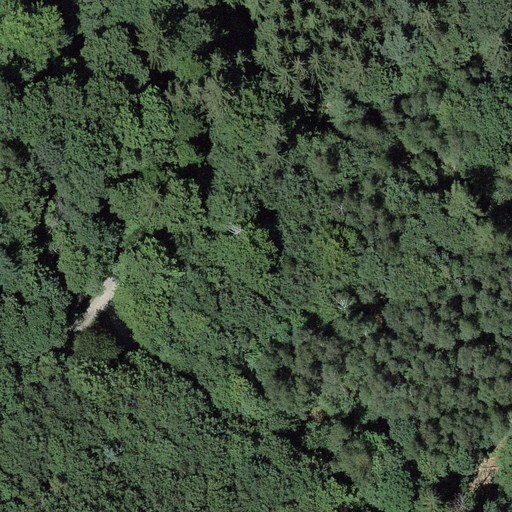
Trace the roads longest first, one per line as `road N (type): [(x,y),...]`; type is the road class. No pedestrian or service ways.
road 1 (track): [(215,0),(101,307),(46,357),(0,427)]
road 2 (track): [(369,511),(154,364),(101,307)]
